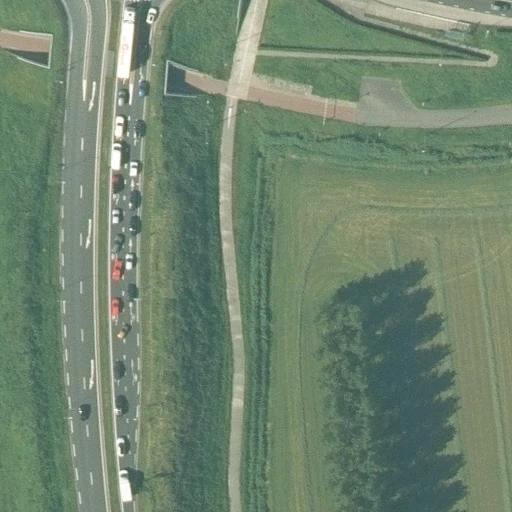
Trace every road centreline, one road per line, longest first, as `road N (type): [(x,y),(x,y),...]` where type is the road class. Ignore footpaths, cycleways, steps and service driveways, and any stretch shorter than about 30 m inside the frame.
road 1 (primary): [(75,116),(72,305),(87,511)]
road 2 (primary): [(128,511),(115,281),(121,122)]
road 3 (unclassified): [(365,117),(511,115)]
road 4 (primary): [(121,122),(139,88),(154,0)]
road 5 (primary): [(121,122),(134,0)]
road 6 (primary): [(97,0),(94,85),(75,116)]
